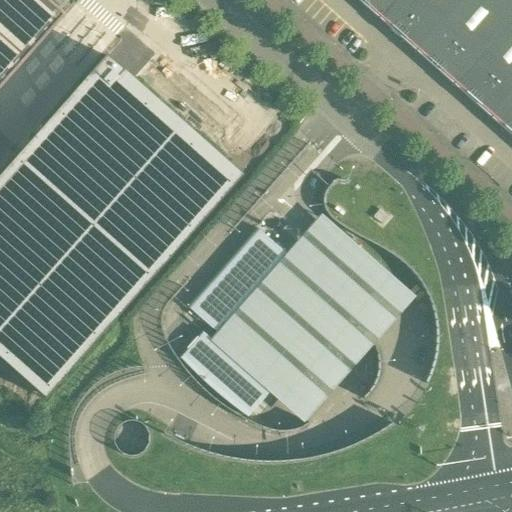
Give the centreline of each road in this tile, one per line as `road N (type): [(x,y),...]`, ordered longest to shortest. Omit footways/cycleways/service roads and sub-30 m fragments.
road 1 (residential): [(421,186),(461,251),(495,489)]
road 2 (residential): [(421,186),(212,0)]
road 3 (residential): [(511,323),(481,245),(421,186)]
road 4 (secondary): [(495,489),(358,511)]
